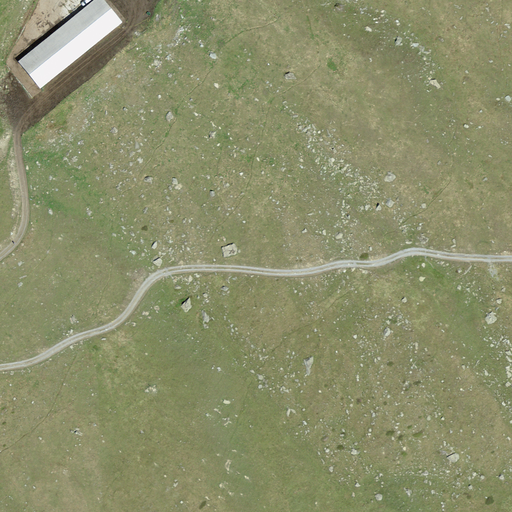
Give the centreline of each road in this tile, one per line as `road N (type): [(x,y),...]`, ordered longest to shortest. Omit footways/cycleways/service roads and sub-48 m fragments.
road 1 (track): [(0,370),(107,328),(141,287),(184,269),(306,273),(413,253),(511,257)]
road 2 (track): [(140,0),(131,30),(29,109),(17,129),(20,233),(0,256)]
